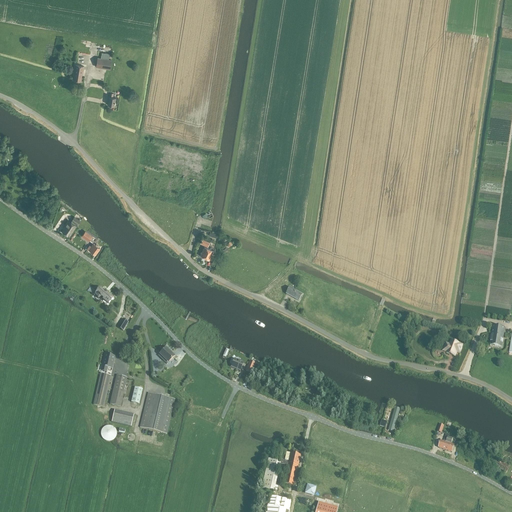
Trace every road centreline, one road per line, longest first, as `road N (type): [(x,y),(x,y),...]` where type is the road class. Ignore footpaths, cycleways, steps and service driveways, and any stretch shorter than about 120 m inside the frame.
road 1 (tertiary): [(511,400),(445,371),(363,353),(204,272),(71,141),(0,95)]
road 2 (unclassified): [(511,493),(427,452),(355,434),(233,384),(117,282),(0,199)]
road 3 (track): [(464,377),(484,327),(511,132)]
